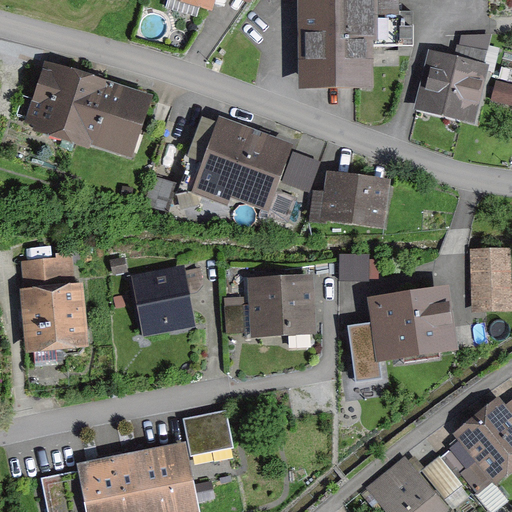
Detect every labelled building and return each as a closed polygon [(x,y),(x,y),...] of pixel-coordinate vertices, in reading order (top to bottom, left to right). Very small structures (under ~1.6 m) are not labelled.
[(364,43),(372,43),(370,0),(307,0),(307,83),(364,82),(364,43)] [(370,0),(372,43),(372,46),(413,46),(412,12),(396,13),(395,0),(370,0)] [(463,116),(472,83),(478,85),(487,52),(457,46),(453,62),(437,58),(424,107),(463,116)] [(128,131),(136,133),(146,101),(48,69),(38,101),(32,99),(26,118),(122,151),(128,131)] [(511,82),(500,79),(494,101),(511,105),(511,82)] [(223,190),(263,205),(269,188),(284,149),(206,119),(190,162),(205,167),(196,191),(219,199),(223,190)] [(326,222),(327,215),(379,222),(384,187),(332,180),(330,194),(317,192),(312,220),(326,222)] [(154,181),(147,203),(167,209),(174,187),(154,181)] [(295,198),(269,188),(263,205),(259,218),(287,221),(295,198)] [(475,253),(477,309),(507,309),(505,252),(475,253)] [(80,354),(83,350),(78,290),(73,290),(70,255),(58,256),(58,260),(24,264),(31,348),(33,348),(34,363),(57,361),(56,352),(62,352),(66,355),(80,354)] [(340,281),(380,281),(381,256),(368,255),(340,255),(340,281)] [(163,322),(164,328),(190,323),(181,272),(154,277),(155,283),(138,285),(146,327),(163,322)] [(309,346),(311,344),(309,283),(253,286),(255,325),(271,325),(271,331),(288,330),(288,345),(291,347),(309,346)] [(228,334),(249,334),(249,298),(227,298),(228,334)] [(434,298),(378,306),(380,323),(382,336),(384,354),(441,346),(434,298)] [(382,336),(380,323),(347,327),(357,382),(381,379),(376,337),(382,336)] [(482,459),(496,476),(511,462),(511,424),(497,407),(463,435),(465,439),(452,450),(469,470),(482,459)] [(225,412),(185,420),(190,449),(231,441),(225,412)] [(81,467),(82,470),(90,511),(195,511),(182,447),(81,467)] [(421,471),(445,500),(463,485),(440,456),(421,471)] [(442,511),(445,510),(407,463),(382,483),(378,479),(368,487),(388,511),(442,511)] [(90,511),(82,470),(41,478),(47,511),(90,511)]
